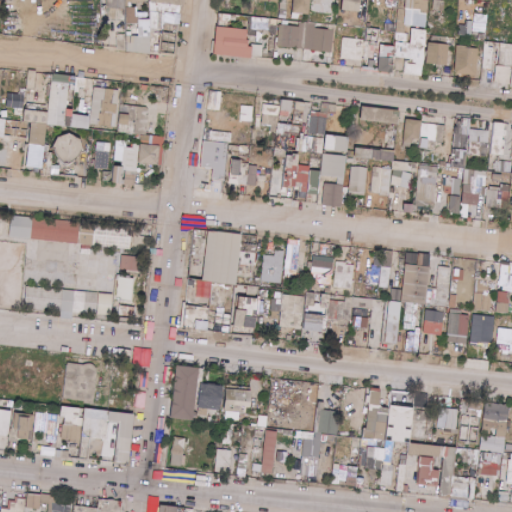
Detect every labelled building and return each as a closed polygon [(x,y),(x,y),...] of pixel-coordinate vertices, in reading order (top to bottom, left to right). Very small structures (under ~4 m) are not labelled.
[(125,0),(125,7),(125,9),(107,8),(106,8),(106,0),(125,0)] [(146,2),(146,0),(126,0),(125,24),(136,24),(136,2),(146,2)] [(181,0),(151,0),(150,20),(139,19),(138,36),(127,36),(126,52),(149,53),(151,29),(164,30),(164,23),(180,24),(181,0)] [(309,14),(310,0),(293,0),(292,13),(309,14)] [(341,0),(340,10),(359,12),(360,0),(341,0)] [(427,14),(428,0),(405,0),(404,11),(427,14)] [(432,0),(432,16),(444,16),(443,0),(432,0)] [(287,2),(279,2),(278,18),(286,19),(287,2)] [(405,15),(397,14),(396,31),(404,32),(405,15)] [(487,15),(474,14),(474,24),(459,23),(458,36),(486,37),(487,15)] [(302,27),(279,25),(277,48),(333,51),(334,30),(315,29),(316,23),(302,22),(302,27)] [(250,30),(216,28),(214,56),(248,59),(250,30)] [(409,44),(425,46),(427,30),(412,28),(409,44)] [(364,39),(342,39),(341,60),(364,60),(364,39)] [(449,45),(429,43),(426,64),(447,66),(449,45)] [(263,45),(253,45),(252,57),(262,58),(263,45)] [(378,73),(393,73),(394,46),(379,45),(378,73)] [(482,68),(492,69),(493,45),(483,45),(482,68)] [(477,75),(478,48),(456,47),(455,74),(477,75)] [(421,76),(422,65),(404,64),(404,75),(421,76)] [(26,89),(35,90),(36,73),(28,72),(26,89)] [(48,125),(88,129),(89,116),(66,114),(69,90),(75,90),(76,76),(52,74),(48,125)] [(120,91),(94,87),(89,124),(114,128),(120,91)] [(6,108),(23,109),(25,93),(7,91),(6,108)] [(220,111),(221,92),(209,91),(208,110),(220,111)] [(290,132),(301,133),(304,102),(281,100),(280,114),(291,115),(290,132)] [(322,154),(324,137),(325,137),(328,113),(336,114),(337,105),(323,103),(322,113),(310,112),(305,152),(322,154)] [(252,122),(253,106),(241,105),(240,121),(252,122)] [(279,105),(263,105),(262,123),(278,124),(279,105)] [(147,135),(149,107),(120,106),(118,132),(135,132),(134,134),(147,135)] [(360,119),(398,125),(401,112),(362,106),(360,119)] [(41,169),(49,113),(24,110),(23,122),(31,123),(25,167),(41,169)] [(455,148),(469,149),(470,120),(456,119),(455,148)] [(420,139),(421,121),(405,120),(404,147),(412,147),(413,139),(420,139)] [(491,154),(505,155),(506,124),(492,123),(491,154)] [(445,141),(445,125),(425,124),(425,140),(445,141)] [(489,130),(471,130),(470,155),(488,156),(489,130)] [(231,143),(232,133),(212,131),(212,141),(231,143)] [(62,132),(53,152),(75,163),(85,143),(62,132)] [(324,150),(347,153),(349,138),(326,134),(324,150)] [(164,145),(165,137),(141,136),(141,144),(164,145)] [(111,143),(96,142),(94,169),(108,170),(111,143)] [(158,166),(160,147),(140,144),(138,163),(158,166)] [(139,148),(123,146),(121,167),(113,166),(112,183),(135,186),(139,148)] [(355,159),(394,161),(395,151),(355,149),(355,159)] [(467,150),(454,149),(453,168),(466,169),(467,150)] [(318,195),(320,176),(336,178),(336,184),(344,185),(346,156),(323,154),(321,171),(310,170),(308,194),(318,195)] [(297,155),(284,155),(283,187),(296,188),(297,155)] [(241,161),(232,160),(228,183),(256,187),(258,166),(249,165),(248,175),(239,174),(241,161)] [(511,162),(498,161),(498,171),(511,172),(511,162)] [(310,175),(310,163),(298,163),(298,174),(310,175)] [(439,168),(422,165),(416,203),(434,206),(439,168)] [(366,196),(367,168),(350,167),(349,195),(366,196)] [(214,169),(199,168),(198,193),(213,194),(214,169)] [(390,195),(391,168),(373,168),(372,194),(390,195)] [(413,172),(393,169),(391,186),(411,189),(413,172)] [(488,173),(465,171),(461,204),(478,206),(479,195),(485,195),(488,173)] [(502,183),(503,174),(491,174),(491,183),(502,183)] [(444,193),(460,196),(462,179),(447,177),(444,193)] [(342,207),(342,185),(323,184),(322,206),(342,207)] [(485,208),(508,210),(510,185),(500,184),(500,188),(487,187),(485,208)] [(459,215),(461,197),(451,196),(449,214),(459,215)] [(10,238),(77,243),(78,222),(11,218),(10,238)] [(241,235),(208,231),(202,281),(236,285),(241,235)] [(283,273),(296,275),(301,241),(289,239),(283,273)] [(283,283),(283,251),(275,251),(275,256),(263,256),(262,282),(283,283)] [(403,302),(427,304),(430,254),(405,253),(403,302)] [(140,271),(141,257),(120,256),(120,271),(140,271)] [(332,285),(333,257),(312,256),(311,279),(318,279),(317,285),(332,285)] [(354,264),(335,263),(335,288),(353,289),(354,264)] [(450,295),(451,267),(437,266),(435,306),(456,307),(457,295),(450,295)] [(451,281),(464,281),(464,270),(452,269),(451,281)] [(133,300),(134,279),(117,278),(116,300),(133,300)] [(256,294),(256,286),(241,286),(242,294),(256,294)] [(314,307),(315,293),(306,292),(306,296),(282,295),(280,328),(302,329),(304,306),(314,307)] [(497,313),(508,313),(509,293),(497,292),(497,313)] [(492,295),(475,294),(474,310),(490,312),(492,295)] [(335,301),(334,321),(352,323),(352,327),(368,328),(369,309),(373,309),(374,299),(346,297),(346,302),(335,301)] [(236,331),(256,332),(258,299),(237,298),(236,331)] [(398,344),(400,302),(386,302),(385,344),(398,344)] [(184,328),(207,329),(208,307),(184,307),(184,328)] [(423,333),(441,336),(445,313),(427,310),(423,333)] [(303,331),(322,333),(324,316),(305,314),(303,331)] [(466,344),(469,316),(450,314),(447,342),(466,344)] [(415,331),(417,317),(407,315),(405,329),(415,331)] [(471,345),(492,347),(494,317),(472,315),(471,345)] [(511,329),(498,329),(497,347),(503,347),(503,357),(511,357),(511,329)] [(419,350),(418,332),(406,333),(407,350),(419,350)] [(152,350),(134,348),(132,365),(150,367),(152,350)]
